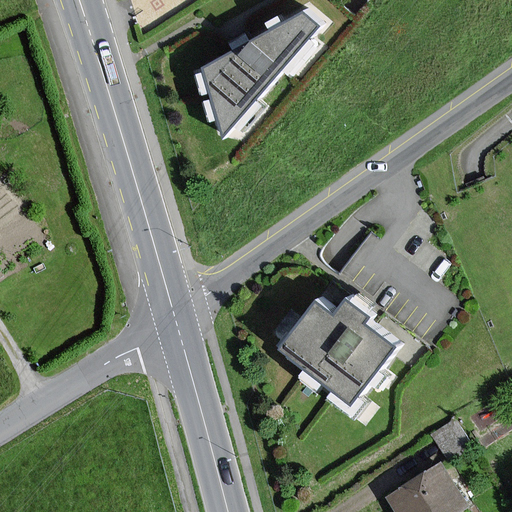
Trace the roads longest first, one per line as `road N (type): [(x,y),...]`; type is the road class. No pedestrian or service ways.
road 1 (residential): [(511,78),(175,318)]
road 2 (primary): [(76,0),(175,318)]
road 3 (unclassified): [(0,430),(175,318)]
road 4 (primary): [(175,318),(225,511)]
